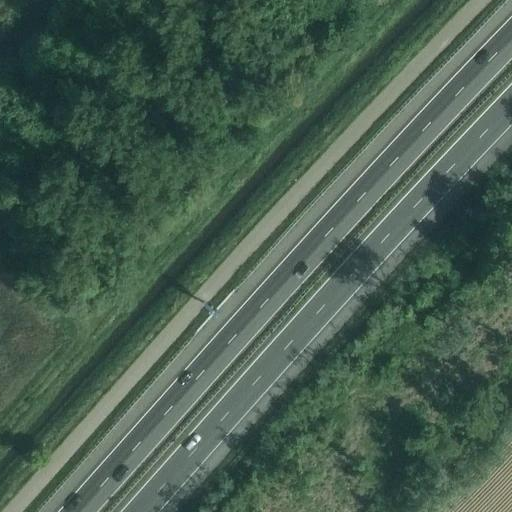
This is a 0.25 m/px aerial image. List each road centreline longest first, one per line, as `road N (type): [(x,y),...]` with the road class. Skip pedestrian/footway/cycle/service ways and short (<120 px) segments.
road 1 (unclassified): [(479,0),(15,511)]
road 2 (motorway): [(511,34),(75,511)]
road 3 (motorway): [(137,511),(511,101)]
